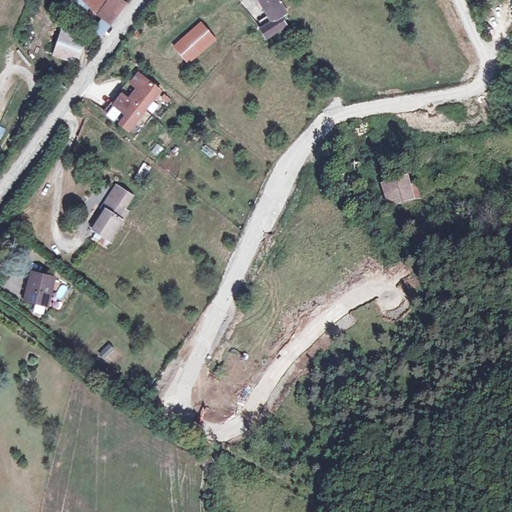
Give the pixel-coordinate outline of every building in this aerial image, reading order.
[(130,1),(129,0),(72,0),(71,2),(88,15),(93,8),(113,23),(130,1)] [(276,0),(254,0),(271,24),(286,13),(276,0)] [(201,21),(172,47),(191,68),(228,36),(219,26),(211,33),(201,21)] [(86,35),(62,28),(53,57),(77,64),(86,35)] [(170,97),(141,72),(106,114),(136,139),(170,97)] [(143,181),(150,166),(143,162),(136,178),(143,181)] [(358,163),(335,164),(337,201),(359,200),(358,163)] [(421,197),(412,175),(380,187),(389,209),(421,197)] [(141,199),(115,182),(100,203),(108,208),(95,227),(107,235),(120,216),(127,220),(141,199)] [(61,276),(32,268),(24,299),(52,307),(61,276)] [(120,355),(107,344),(99,352),(112,364),(120,355)]
